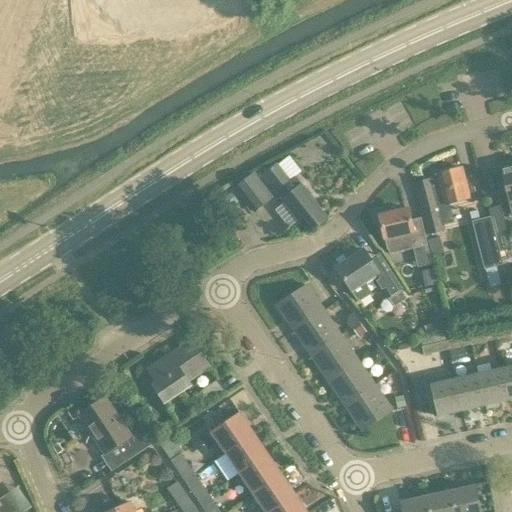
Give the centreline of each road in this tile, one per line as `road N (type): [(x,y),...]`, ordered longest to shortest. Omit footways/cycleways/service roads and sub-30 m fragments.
road 1 (tertiary): [(0,282),(193,155),(400,47),(511,0)]
road 2 (residential): [(223,285),(263,255),(313,249),(432,161),(511,126)]
road 3 (residential): [(15,416),(223,285)]
road 4 (residential): [(223,285),(359,489)]
road 5 (residential): [(359,489),(511,449)]
